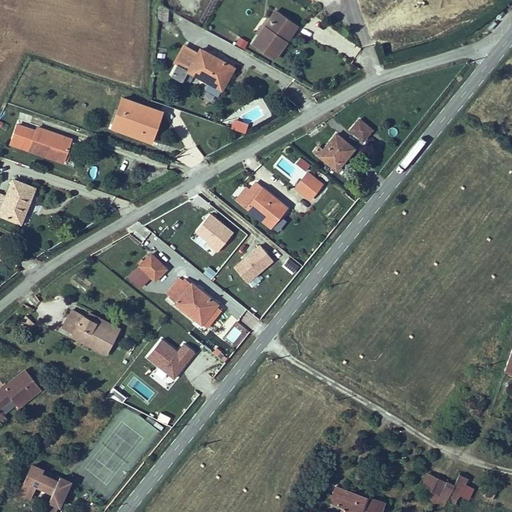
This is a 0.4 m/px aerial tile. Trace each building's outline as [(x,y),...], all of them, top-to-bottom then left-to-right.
[(140,23),(141,8),(133,3),(132,20),(139,23),(140,23)] [(276,60),(300,27),(277,10),(252,43),(276,60)] [(236,69),(202,50),(199,55),(185,47),(175,63),(178,65),(172,76),(183,82),(188,73),(208,85),(206,89),(220,97),(236,69)] [(400,81),(389,86),(392,95),(404,91),(400,81)] [(111,129),(128,135),(153,143),(163,113),(158,111),(121,99),(111,129)] [(363,138),(372,129),(362,120),(353,129),(363,138)] [(235,121),(233,128),(247,132),(249,125),(235,121)] [(68,162),(75,140),(39,128),(38,132),(21,127),(16,145),(66,162),(68,162)] [(337,170),(355,150),(344,141),(344,140),(338,134),(325,149),(322,146),(316,152),(337,170)] [(323,185),(307,172),(294,188),(311,201),(323,185)] [(288,208),(265,189),(257,182),(250,190),(247,187),(236,201),(270,230),(281,217),(285,219),(290,213),(287,210),(288,208)] [(0,216),(24,224),(36,189),(15,183),(10,198),(0,194),(0,216)] [(212,215),(196,233),(217,252),(234,234),(212,215)] [(274,261),(260,245),(234,268),(248,284),(274,261)] [(153,278),(164,268),(150,253),(138,263),(153,278)] [(202,327),(204,325),(208,329),(224,310),(220,306),(194,284),(193,285),(185,278),(182,281),(180,279),(168,293),(178,302),(176,304),(202,327)] [(70,337),(87,346),(104,354),(107,348),(115,332),(118,326),(90,311),(86,318),(69,309),(61,326),(73,332),(70,337)] [(26,316),(18,325),(27,334),(36,325),(26,316)] [(178,350),(162,337),(146,356),(172,379),(196,352),(185,342),(178,350)] [(511,343),(503,371),(511,374),(511,343)] [(198,359),(208,372),(222,362),(211,349),(198,359)] [(41,391),(25,370),(7,384),(6,384),(0,388),(0,421),(6,417),(5,415),(18,405),(20,407),(41,391)] [(44,470),(31,465),(18,495),(31,500),(35,491),(51,498),(45,511),(56,511),(58,507),(61,509),(72,484),(60,479),(58,483),(42,476),(44,470)] [(430,474),(423,487),(431,491),(438,495),(449,499),(455,486),(445,482),(430,474)] [(468,478),(460,474),(455,486),(449,499),(448,500),(457,504),(460,497),(468,500),(473,489),(465,485),(468,478)] [(335,487),(328,504),(341,509),(340,511),(380,511),(384,504),(368,498),(367,500),(335,487)] [(438,495),(431,491),(427,498),(445,506),(448,500),(449,499),(438,495)]
